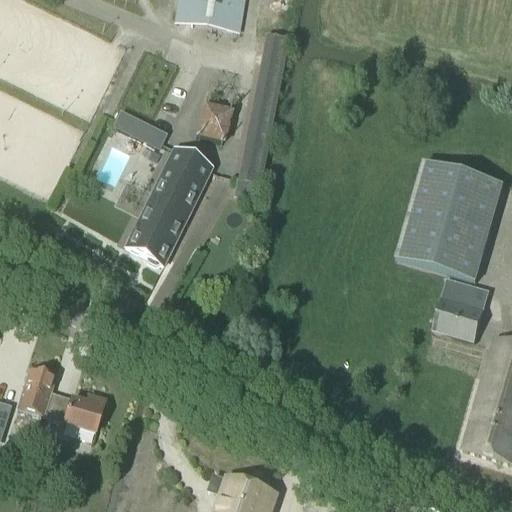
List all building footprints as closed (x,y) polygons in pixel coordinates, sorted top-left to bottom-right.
[(177,0),(174,24),(238,35),(243,0),(177,0)] [(261,43),(233,207),(261,212),(289,48),(261,43)] [(224,149),(232,116),(203,108),(194,141),(200,142),(198,147),(206,149),(206,150),(208,150),(209,145),(224,149)] [(121,113),(114,128),(161,152),(169,137),(121,113)] [(157,166),(162,153),(113,131),(107,144),(157,166)] [(172,155),(124,252),(163,271),(211,174),(172,155)] [(423,167),(395,264),(474,287),(502,189),(423,167)] [(446,283),(431,335),(474,347),(488,296),(446,283)] [(511,349),(494,344),(462,455),(511,469),(511,349)] [(41,422),(42,422),(50,398),(54,383),(29,375),(16,414),(18,415),(16,424),(39,431),(41,422)] [(50,398),(42,422),(94,439),(105,406),(87,401),(85,408),(71,403),(67,414),(59,411),(61,402),(50,398)] [(207,497),(219,501),(215,511),(272,511),(277,500),(226,482),(225,485),(213,481),(207,497)]
